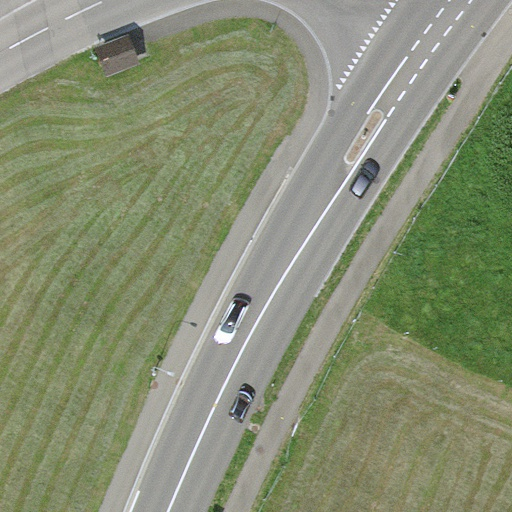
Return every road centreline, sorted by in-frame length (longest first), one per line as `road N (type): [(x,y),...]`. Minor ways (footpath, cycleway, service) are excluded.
road 1 (secondary): [(216,411),(469,34)]
road 2 (secondary): [(391,51),(329,153),(216,411)]
road 3 (tertiary): [(111,0),(0,56)]
